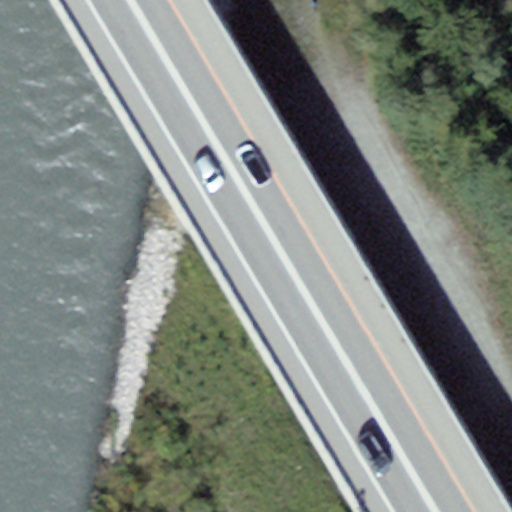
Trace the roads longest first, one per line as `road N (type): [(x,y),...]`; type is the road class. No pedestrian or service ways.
road 1 (trunk): [(131,0),(437,511)]
road 2 (track): [(336,0),(357,93),(511,377)]
